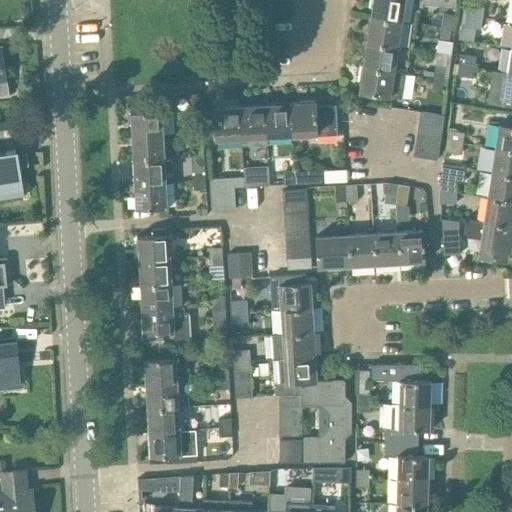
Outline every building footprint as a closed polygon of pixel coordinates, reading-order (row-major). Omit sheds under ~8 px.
[(372,0),(370,17),(383,19),(401,21),(404,0),(372,0)] [(466,15),(482,18),(484,8),(468,5),(466,15)] [(451,28),(453,15),(443,13),(441,27),(451,28)] [(482,18),(466,15),(465,27),(480,29),(482,18)] [(370,17),(366,42),(397,46),(401,21),(383,19),(370,17)] [(449,41),(451,28),(441,27),(439,40),(449,41)] [(366,42),(362,66),(394,71),(397,46),(366,42)] [(0,90),(8,90),(2,47),(0,46),(0,90)] [(459,64),(474,66),(476,56),(460,54),(459,64)] [(443,78),(445,64),(435,63),(433,76),(443,78)] [(474,66),(459,64),(457,76),(473,78),(474,66)] [(362,66),(358,92),(402,99),(406,72),(394,71),(362,66)] [(493,69),(487,103),(511,107),(511,72),(507,72),(493,69)] [(441,91),(443,78),(433,76),(432,90),(441,91)] [(289,103),(291,134),(315,132),(315,136),(337,135),(335,105),(315,106),(315,102),(289,103)] [(266,135),(291,134),(289,103),(264,105),(266,135)] [(264,105),(239,106),(241,137),(266,135),(264,105)] [(241,137),(239,106),(213,108),(215,138),(241,137)] [(130,137),(163,135),(162,110),(128,112),(130,137)] [(418,123),(442,126),(444,115),(420,111),(418,123)] [(442,126),(418,123),(416,134),(428,136),(440,138),(442,126)] [(511,151),(511,124),(499,123),(495,148),(511,151)] [(189,133),(201,133),(201,124),(189,124),(189,133)] [(446,141),(462,143),(464,134),(448,131),(446,141)] [(201,133),(189,133),(190,142),(202,141),(201,133)] [(425,157),(428,136),(416,134),(413,156),(425,157)] [(165,159),(163,135),(130,137),(131,161),(165,159)] [(428,136),(425,157),(437,159),(440,138),(428,136)] [(462,143),(446,141),(444,152),(460,155),(462,143)] [(511,175),(511,151),(495,148),(491,172),(511,175)] [(0,199),(24,196),(19,167),(27,165),(26,153),(17,154),(17,150),(0,152),(0,199)] [(131,161),(133,184),(166,183),(165,159),(131,161)] [(243,177),(244,187),(269,185),(268,164),(256,165),(257,176),(243,177)] [(325,169),(293,171),(294,184),(326,182),(325,169)] [(294,184),(293,171),(283,171),(283,184),(294,184)] [(192,181),(204,181),(203,172),(191,172),(192,181)] [(511,200),(511,175),(491,172),(487,196),(511,200)] [(210,200),(234,198),(234,187),(244,187),(243,177),(209,178),(210,200)] [(204,181),(192,181),(192,190),(204,189),(204,181)] [(398,184),(388,182),(384,202),(395,204),(398,184)] [(166,183),(133,184),(134,209),(167,207),(166,183)] [(439,191),(456,191),(456,183),(439,183),(439,191)] [(409,186),(398,184),(395,204),(406,206),(406,202),(409,186)] [(346,201),(345,185),(334,186),(335,201),(346,201)] [(345,185),(346,201),(357,200),(356,185),(345,185)] [(282,202),(306,201),(306,189),(282,191),(282,202)] [(456,191),(439,191),(439,204),(456,203),(456,191)] [(511,225),(511,200),(487,196),(483,221),(511,225)] [(234,198),(210,200),(211,211),(235,210),(234,198)] [(306,201),(282,202),(283,213),(307,212),(306,201)] [(307,212),(283,213),(284,225),(308,223),(307,212)] [(441,218),(444,254),(460,254),(458,221),(441,218)] [(510,251),(511,240),(511,225),(483,221),(479,246),(478,258),(507,262),(509,250),(510,251)] [(308,223),(284,225),(284,236),(308,234),(308,223)] [(399,262),(425,260),(423,229),(397,231),(399,262)] [(374,263),(383,263),(399,262),(397,231),(384,232),(373,232),(374,263)] [(373,232),(348,234),(350,265),(374,263),(373,232)] [(308,234),(284,236),(285,247),(309,246),(308,234)] [(317,267),(350,265),(348,234),(316,236),(317,267)] [(137,261),(170,259),(169,235),(136,237),(137,261)] [(309,246),(285,247),(286,258),(310,257),(309,246)] [(209,257),(222,256),(221,247),(208,248),(209,257)] [(239,253),(240,276),(251,276),(250,252),(239,253)] [(240,276),(239,253),(228,253),(229,277),(240,276)] [(222,256),(209,257),(209,266),(222,265),(222,256)] [(310,257),(286,258),(286,269),(310,268),(310,257)] [(172,283),(170,259),(137,261),(139,285),(172,283)] [(270,309),(280,309),(311,307),(309,273),(278,276),(280,299),(269,299),(270,309)] [(139,285),(140,309),(173,307),(172,283),(139,285)] [(212,305),(224,304),(223,295),(211,295),(212,305)] [(231,312),(246,311),(246,300),(230,301),(231,312)] [(224,304),(212,305),(212,313),(224,313),(224,304)] [(184,306),(173,307),(140,309),(142,333),(174,332),(174,339),(190,338),(189,312),(184,312),(184,306)] [(280,309),(282,333),(313,332),(311,307),(280,309)] [(246,311),(231,312),(231,322),(247,321),(246,311)] [(282,333),(271,334),(272,359),(273,359),(277,358),(314,356),(313,332),(282,333)] [(14,341),(0,342),(0,387),(18,386),(16,363),(14,341)] [(233,361),(249,360),(249,349),(233,350),(233,361)] [(277,358),(273,359),(274,382),(274,394),(278,395),(301,395),(301,404),(319,404),(327,413),(327,427),(319,435),(304,435),(301,440),(301,461),(344,461),(345,438),(351,432),(352,402),(344,395),(344,380),(316,380),(314,356),(277,358)] [(145,384),(178,382),(176,358),(143,360),(145,384)] [(249,360),(233,361),(235,397),(251,396),(249,360)] [(371,364),(371,379),(399,379),(398,404),(431,405),(432,380),(419,380),(419,364),(371,364)] [(216,380),(228,379),(228,370),(215,371),(216,380)] [(356,404),(369,404),(369,394),(369,371),(359,370),(358,394),(356,394),(356,404)] [(228,379),(216,380),(216,388),(229,387),(228,379)] [(145,384),(146,408),(179,406),(188,406),(187,395),(178,393),(178,382),(145,384)] [(278,395),(278,406),(301,406),(301,404),(301,395),(278,395)] [(218,428),(231,427),(230,418),(230,403),(217,404),(218,428)] [(417,443),(417,430),(431,430),(431,405),(398,404),(392,404),(391,429),(385,429),(385,442),(417,443)] [(146,408),(148,433),(181,430),(179,406),(146,408)] [(278,406),(278,417),(301,418),(301,406),(278,406)] [(278,417),(278,429),(301,429),(301,418),(278,417)] [(231,427),(218,428),(219,436),(232,436),(231,427)] [(278,429),(278,440),(301,440),(301,429),(278,429)] [(181,430),(148,433),(149,456),(182,454),(181,430)] [(278,440),(278,461),(301,461),(301,440),(278,440)] [(416,456),(417,443),(385,442),(384,455),(396,455),(396,480),(429,481),(430,456),(416,456)] [(311,479),(312,466),(303,465),(303,479),(311,479)] [(312,466),(311,479),(320,480),(321,466),(312,466)] [(0,511),(34,511),(32,488),(28,488),(26,469),(0,472),(2,491),(0,491),(0,511)] [(355,478),(368,479),(368,469),(356,469),(355,478)] [(229,473),(228,487),(237,487),(237,472),(229,473)] [(228,487),(229,473),(220,473),(219,486),(228,487)] [(180,476),(179,491),(188,491),(189,475),(180,476)] [(179,491),(180,476),(171,476),(170,490),(179,491)] [(368,479),(355,478),(355,487),(368,487),(368,479)] [(428,505),(429,481),(396,480),(395,504),(428,505)] [(177,511),(201,511),(203,497),(202,497),(202,506),(178,504),(177,511)] [(201,511),(226,511),(227,498),(203,497),(201,511)] [(227,498),(226,511),(268,511),(268,510),(251,509),(252,500),(227,498)] [(284,511),(309,511),(310,503),(285,502),(285,510),(284,511)] [(153,511),(177,511),(178,504),(154,503),(153,511)] [(309,511),(326,511),(327,504),(310,503),(309,511)]
